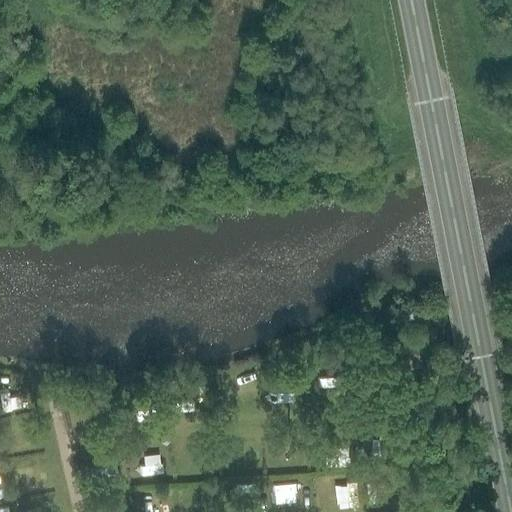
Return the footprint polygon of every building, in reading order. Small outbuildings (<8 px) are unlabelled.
[(31,433),(7,438),(9,450),(33,445),(31,433)] [(192,438),(194,467),(217,465),(215,437),(192,438)] [(35,468),(14,472),(18,494),(39,490),(35,468)] [(162,511),(163,490),(143,490),(143,511),(162,511)] [(204,491),(189,492),(190,508),(206,507),(204,491)] [(387,511),(405,511),(405,503),(388,504),(387,511)]
